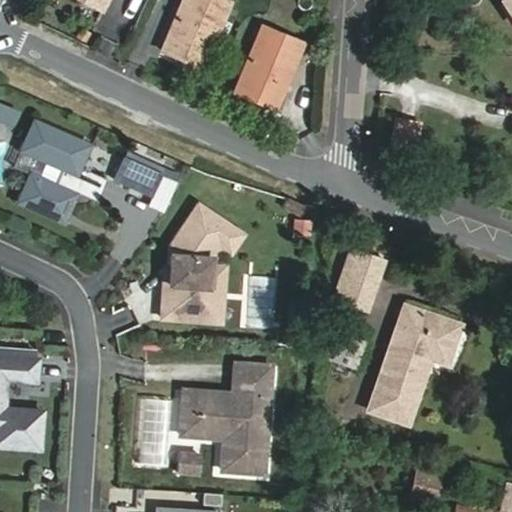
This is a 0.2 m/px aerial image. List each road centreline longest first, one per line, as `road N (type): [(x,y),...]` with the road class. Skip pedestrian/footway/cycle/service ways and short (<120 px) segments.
road 1 (tertiary): [(357,183),(0,34)]
road 2 (residential): [(83,511),(89,310),(67,285),(0,251)]
road 3 (residential): [(357,183),(368,0)]
road 4 (tertiary): [(511,249),(357,183)]
